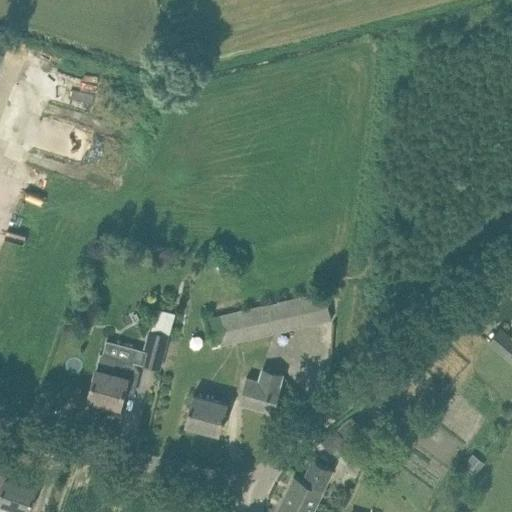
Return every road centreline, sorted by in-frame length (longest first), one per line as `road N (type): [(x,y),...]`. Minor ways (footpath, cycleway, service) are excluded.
road 1 (unclassified): [(248,503),(276,450),(511,256)]
road 2 (unclassified): [(248,503),(151,468),(0,431)]
